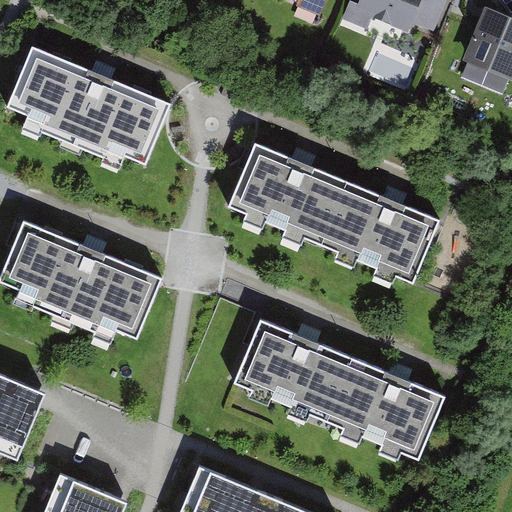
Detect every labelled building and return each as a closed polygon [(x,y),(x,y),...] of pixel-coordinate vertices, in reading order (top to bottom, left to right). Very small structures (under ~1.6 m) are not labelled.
[(300,0),(297,9),(321,19),(328,1),(326,0),(300,0)] [(438,0),(357,0),(356,3),(403,22),(406,15),(429,25),(438,0)] [(511,25),(485,14),(463,65),(511,85),(511,25)] [(92,71),(32,46),(24,65),(6,108),(28,117),(25,125),(121,165),(125,157),(146,166),(172,104),(111,79),(102,75),(92,71)] [(111,79),(116,67),(107,63),(97,59),(92,71),(102,75),(111,79)] [(304,236),(322,244),(348,180),(311,165),(301,161),(292,157),(255,142),(229,205),(245,212),(242,220),(261,228),(265,220),(284,228),(281,236),(300,244),(304,236)] [(311,165),(316,154),(306,150),(297,146),(292,157),(301,161),(311,165)] [(396,275),(414,282),(431,243),(441,219),(404,204),(394,200),(384,195),(348,180),(322,244),(338,250),(335,258),(354,266),(357,258),(377,267),(374,274),(393,282),(396,275)] [(399,188),(389,184),(384,195),(394,200),(404,204),(409,192),(399,188)] [(84,245),(23,220),(0,275),(0,282),(20,290),(17,299),(113,339),(116,331),(137,339),(163,278),(103,253),(93,249),(84,245)] [(103,253),(108,240),(99,236),(89,232),(84,245),(93,249),(103,253)] [(309,413),(327,420),(353,357),(316,341),(306,337),(296,333),(260,319),(250,343),(249,347),(234,382),(250,389),(247,396),(267,404),(270,397),(289,405),(286,412),(306,420),(309,413)] [(301,322),(296,333),(306,337),(316,341),(320,330),(311,326),(301,322)] [(402,451),(420,458),(438,415),(446,395),(408,380),(399,376),(389,372),(353,357),(327,420),(343,427),(340,434),(359,442),(363,435),(382,443),(379,451),(398,459),(402,451)] [(394,360),(389,372),(399,376),(408,380),(413,368),(403,364),(394,360)] [(0,373),(0,452),(18,460),(46,393),(0,373)] [(316,511),(201,464),(180,511),(316,511)] [(61,473),(44,511),(123,511),(128,501),(61,473)]
